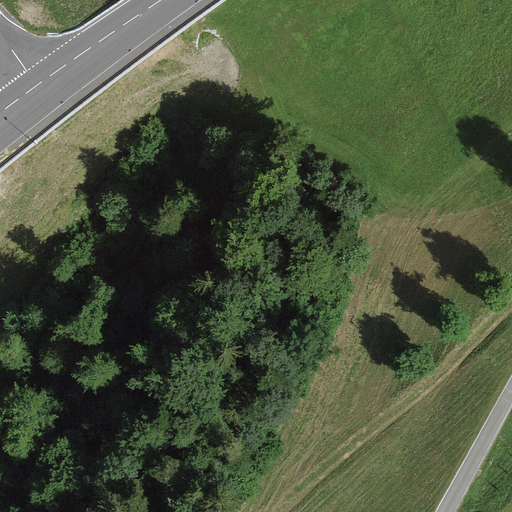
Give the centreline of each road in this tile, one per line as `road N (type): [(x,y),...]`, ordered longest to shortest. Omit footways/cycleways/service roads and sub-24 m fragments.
road 1 (secondary): [(166,0),(43,92)]
road 2 (residential): [(446,511),(511,395)]
